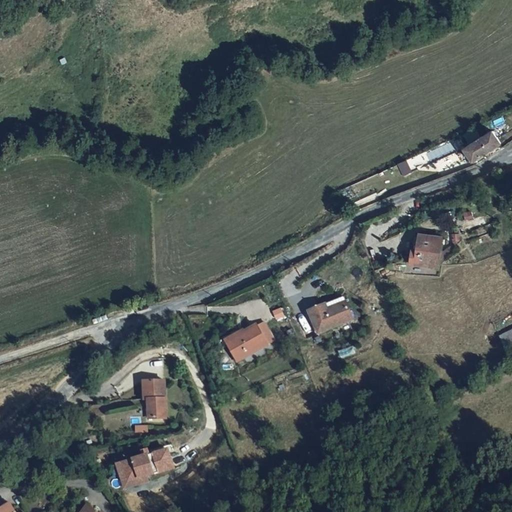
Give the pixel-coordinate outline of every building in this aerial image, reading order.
[(472,160),(500,144),(492,131),(464,148),(472,160)] [(414,269),(440,271),(441,267),(442,254),(443,240),(419,238),(419,240),(416,240),(414,269)] [(442,254),(441,267),(444,267),(461,253),(456,245),(445,255),(442,254)] [(315,333),(351,320),(343,299),(307,312),(315,333)] [(511,327),(511,326),(508,316),(502,319),(507,330),(511,327)] [(507,330),(502,319),(489,325),(496,340),(504,337),(502,333),(507,330)] [(256,327),(267,345),(276,340),(265,322),(256,327)] [(238,362),(267,345),(256,327),(244,334),(245,336),(229,347),(238,362)] [(245,336),(244,334),(242,332),(226,342),(229,347),(245,336)] [(149,420),(164,421),(165,383),(146,383),(146,400),(149,400),(149,420)] [(143,458),(122,465),(127,483),(145,478),(173,470),(168,452),(150,457),(143,458)] [(122,465),(117,466),(123,489),(146,483),(145,478),(127,483),(122,465)]
